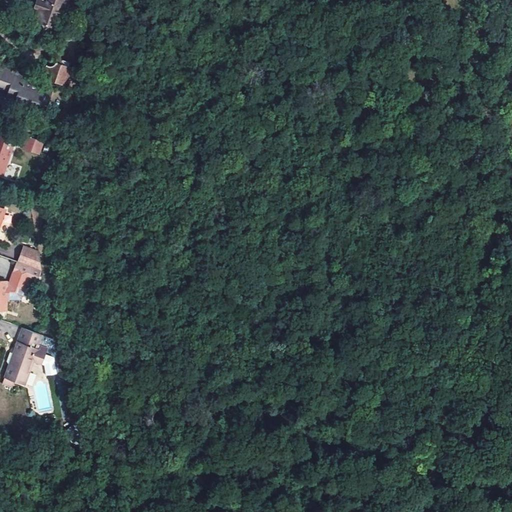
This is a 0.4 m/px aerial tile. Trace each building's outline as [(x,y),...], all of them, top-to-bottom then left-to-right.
[(31,6),(27,18),(34,21),(39,9),(36,8),(38,0),(36,0),(34,7),(31,6)] [(39,9),(34,21),(43,24),(44,30),(51,27),(58,29),(61,23),(62,19),(60,18),(63,9),(65,9),(67,5),(68,0),(38,0),(36,8),(39,9)] [(62,19),(61,23),(65,25),(72,6),(67,5),(65,9),(63,9),(60,18),(62,19)] [(45,66),(41,78),(62,85),(68,67),(56,63),(56,60),(55,57),(54,55),(50,54),(49,55),(51,58),(53,60),(53,62),(52,65),(49,66),(47,67),(45,66)] [(34,75),(1,64),(0,65),(0,87),(7,90),(10,91),(7,98),(15,101),(14,105),(27,110),(32,112),(31,115),(42,119),(52,91),(39,86),(32,84),(34,75)] [(41,81),(39,86),(52,91),(54,86),(41,81)] [(10,91),(7,90),(1,109),(24,117),(27,110),(14,105),(15,101),(7,98),(10,91)] [(0,172),(3,173),(15,140),(0,135),(0,172)] [(42,142),(26,136),(24,145),(32,147),(30,152),(38,154),(42,142)] [(23,247),(18,263),(22,264),(27,249),(23,247)] [(22,264),(41,271),(38,253),(27,249),(22,264)] [(41,272),(18,264),(15,275),(29,279),(38,283),(41,272)] [(29,279),(15,275),(10,284),(25,290),(29,279)] [(0,310),(6,311),(6,300),(21,301),(25,290),(10,284),(6,284),(7,282),(0,281),(0,310)] [(41,335),(22,328),(13,354),(14,354),(10,365),(9,364),(2,384),(12,387),(15,381),(16,378),(25,381),(29,371),(27,371),(31,360),(41,364),(47,348),(38,345),(41,335)]
